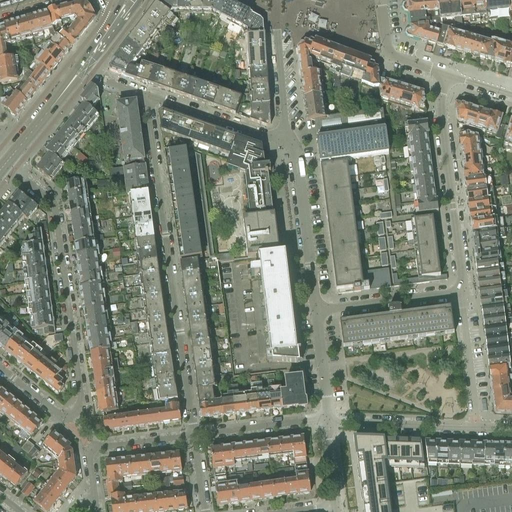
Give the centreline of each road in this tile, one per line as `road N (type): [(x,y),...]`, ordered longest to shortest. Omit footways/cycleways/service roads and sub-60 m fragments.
road 1 (residential): [(0,368),(72,427),(81,402),(52,199),(0,163)]
road 2 (residential): [(146,95),(192,437)]
road 3 (residential): [(458,292),(439,101),(445,76)]
road 4 (residential): [(321,419),(511,430)]
road 5 (residential): [(316,310),(295,146),(285,132)]
road 6 (residential): [(96,511),(88,449),(192,437)]
road 7 (residential): [(146,95),(272,137),(285,132)]
road 8 (residential): [(316,310),(458,292)]
road 9 (residential): [(285,132),(274,0)]
road 10 (residential): [(192,437),(321,419)]
road 11 (tertiary): [(0,163),(81,66)]
road 12 (residential): [(475,412),(458,292)]
